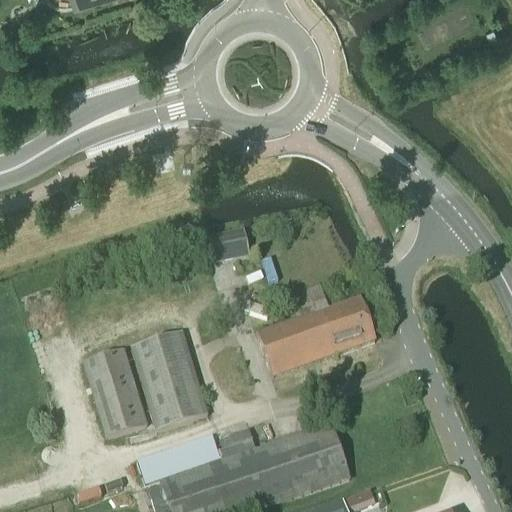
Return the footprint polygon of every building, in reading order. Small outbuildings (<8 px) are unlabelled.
[(248,260),(242,232),(204,240),(210,267),(248,260)] [(306,294),(314,317),(255,337),(271,382),(373,345),(358,302),(328,313),(319,289),(306,294)] [(181,336),(129,352),(154,436),(207,420),(181,336)] [(82,367),(106,443),(146,430),(122,354),(82,367)] [(220,464),(157,485),(166,511),(266,511),(349,484),(330,427),(254,453),(248,434),(214,445),(220,464)] [(360,511),(372,508),(367,495),(344,504),(347,511),(360,511)]
